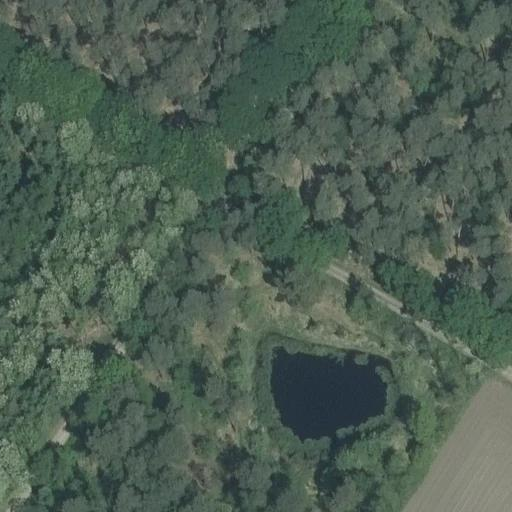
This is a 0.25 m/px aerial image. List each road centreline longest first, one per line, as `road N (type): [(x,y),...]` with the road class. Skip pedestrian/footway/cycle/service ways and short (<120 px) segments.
road 1 (track): [(511,373),(0,84)]
road 2 (track): [(209,199),(8,511)]
